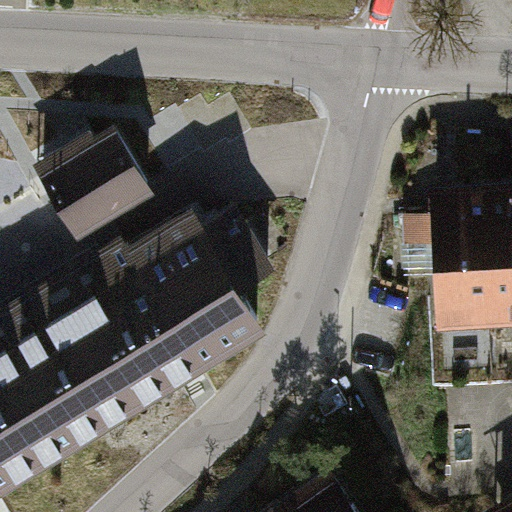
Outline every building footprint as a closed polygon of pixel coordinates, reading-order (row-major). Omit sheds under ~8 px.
[(79,222),(149,179),(116,124),(97,136),(91,126),(40,157),(79,222)] [(511,179),(440,183),(446,324),(511,321),(511,179)] [(0,473),(259,315),(238,281),(269,262),(232,201),(200,221),(190,205),(130,241),(123,231),(0,305),(0,473)] [(360,511),(331,470),(270,511),(360,511)] [(511,511),(511,499),(490,511),(511,511)]
